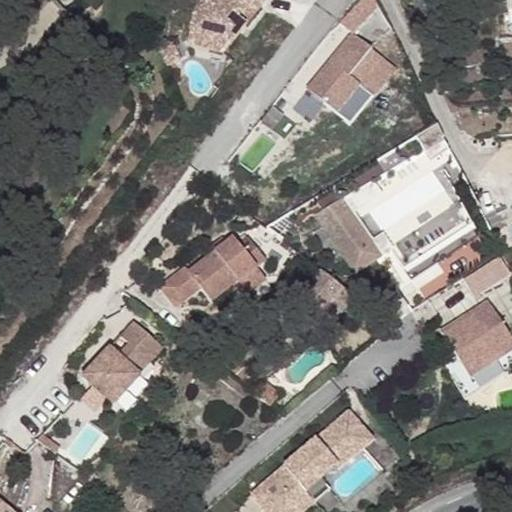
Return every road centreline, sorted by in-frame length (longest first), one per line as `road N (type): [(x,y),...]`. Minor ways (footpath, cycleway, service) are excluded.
road 1 (residential): [(18,418),(332,0)]
road 2 (residential): [(434,307),(187,511)]
